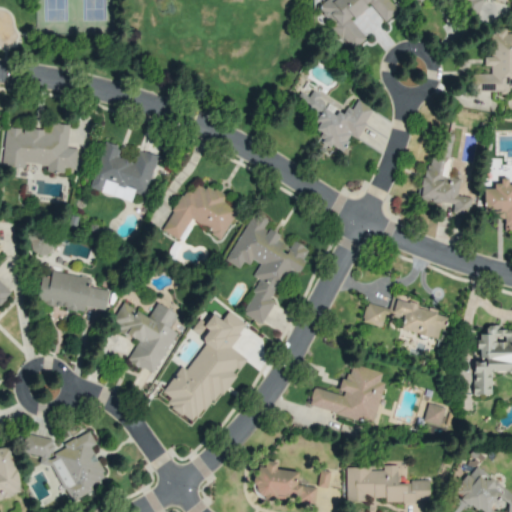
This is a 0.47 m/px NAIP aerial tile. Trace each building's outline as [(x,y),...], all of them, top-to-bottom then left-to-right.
[(364,39),(350,20),(369,5),(383,22),(397,11),(387,0),(323,0),(317,5),(332,25),(329,28),(348,52),(364,39)] [(494,0),(503,3),(503,0),(417,0),(431,5),(432,0),(443,0),(478,11),(481,0),(494,0)] [(511,87),(511,33),(505,33),(505,29),(490,29),(490,57),(483,57),(483,66),(490,66),(490,74),(471,74),(471,92),(506,92),(506,88),(511,87)] [(370,109),(364,103),(355,100),(351,109),(344,107),(335,116),(311,91),(307,96),(298,92),(294,102),(316,125),(314,130),(329,147),(343,152),(349,136),(358,140),(370,109)] [(67,125),(48,123),(47,131),(3,128),(1,167),(24,168),(24,164),(45,165),(45,172),(63,173),(63,169),(74,170),(76,149),(66,148),(67,125)] [(423,201),(451,204),(450,214),(468,216),(470,197),(456,196),(458,178),(447,177),(452,133),(430,131),(423,201)] [(156,156),(135,150),(132,161),(114,156),(117,146),(102,141),(88,189),(130,201),(132,192),(144,196),(156,156)] [(483,214),(501,213),(502,232),(511,231),(511,184),(506,185),(506,180),(492,181),(492,189),(483,189),(483,214)] [(161,232),(178,240),(187,221),(222,237),(236,207),(222,201),(225,196),(196,183),(190,194),(180,190),(161,232)] [(224,261),(238,268),(243,258),(257,266),(251,276),(258,281),(240,313),(260,324),(273,301),(271,300),(289,268),(296,272),(309,250),(291,241),(288,247),(275,240),(278,235),(263,227),(267,220),(252,211),(224,261)] [(85,277),(50,271),(49,277),(40,276),(35,303),(83,312),(84,306),(104,310),(108,290),(83,286),(85,277)] [(0,303),(10,292),(0,283),(0,303)] [(400,330),(437,340),(443,316),(435,314),(435,311),(415,306),(416,301),(391,295),(388,309),(365,303),(360,322),(381,327),(385,312),(403,317),(400,330)] [(174,332),(168,329),(176,314),(155,302),(147,317),(121,302),(108,325),(136,340),(125,360),(151,375),(174,332)] [(192,425),(215,391),(221,395),(245,359),(229,348),(245,324),(226,311),(220,320),(211,313),(204,323),(198,319),(190,331),(205,341),(185,370),(179,366),(161,392),(171,399),(165,407),(192,425)] [(490,371),(511,371),(511,330),(497,330),(497,326),(484,325),(484,334),(476,334),(476,348),(478,348),(478,361),(472,361),(471,395),(490,395),(490,371)] [(307,407),(372,423),(383,383),(378,381),(381,372),(347,364),(340,394),(312,387),(307,407)] [(443,408),(426,403),(421,422),(438,427),(443,408)] [(51,440),(24,434),(21,453),(39,456),(37,465),(50,460),(67,501),(102,486),(104,477),(90,446),(94,444),(89,432),(63,443),(61,451),(48,457),(51,440)] [(0,499),(18,497),(12,446),(0,447),(0,499)] [(315,488),(295,485),(297,473),(274,469),(276,462),(264,460),(263,467),(257,466),(252,495),(269,498),(269,495),(298,500),(297,503),(312,505),(315,488)] [(344,467),(344,499),(383,499),(383,502),(402,502),(403,511),(421,511),(421,503),(428,502),(428,481),(397,482),(396,465),(381,465),(382,470),(369,471),(369,467),(344,467)] [(511,511),(511,495),(474,465),(451,493),(467,505),(469,505),(475,510),(483,511),(482,511),(511,511)]
